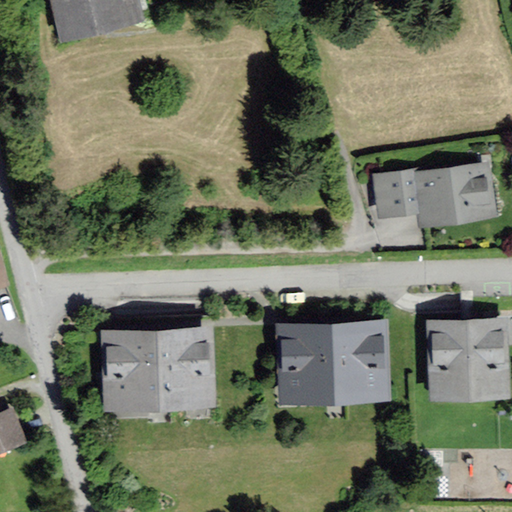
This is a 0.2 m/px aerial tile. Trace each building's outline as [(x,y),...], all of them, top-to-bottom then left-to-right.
[(55,0),(64,36),(141,19),(136,0),(55,0)] [(502,225),(489,156),(368,178),(381,247),(502,225)] [(0,253),(0,295),(11,292),(0,253)] [(511,317),(427,322),(430,400),(511,396),(511,317)] [(389,403),(385,320),(272,325),(276,409),(389,403)] [(221,324),(103,328),(105,411),(223,408),(221,324)] [(15,402),(0,406),(0,450),(29,440),(15,402)]
